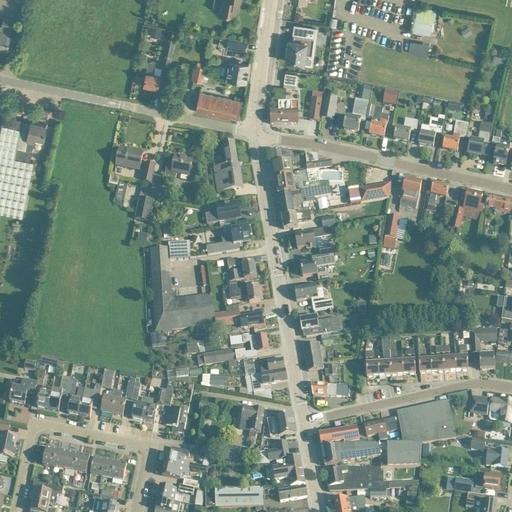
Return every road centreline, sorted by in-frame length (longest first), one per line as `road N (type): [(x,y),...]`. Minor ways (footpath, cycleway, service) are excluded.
road 1 (tertiary): [(300,420),(253,133)]
road 2 (residential): [(511,189),(253,133)]
road 3 (residential): [(135,511),(143,467),(130,447),(46,430),(33,437),(16,511)]
road 4 (residential): [(300,420),(480,384),(511,388)]
road 5 (tertiary): [(253,133),(271,0)]
road 6 (unclassified): [(130,107),(0,78)]
road 7 (residential): [(253,133),(130,107)]
